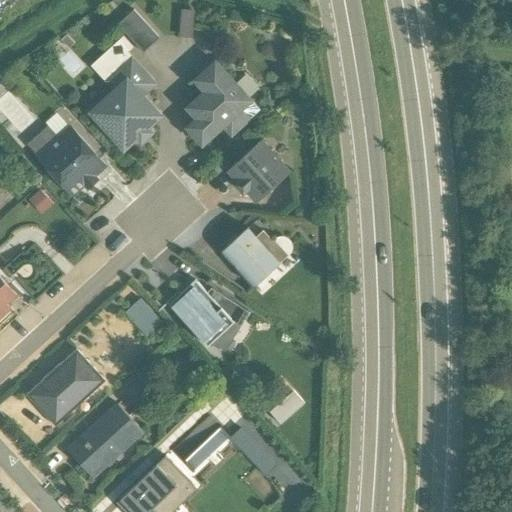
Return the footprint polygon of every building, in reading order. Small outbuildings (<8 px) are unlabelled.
[(193,9),(180,8),(179,36),(192,37),(193,9)] [(116,22),(133,40),(141,32),(124,14),(116,22)] [(88,110),(123,149),(137,136),(139,138),(149,130),(147,127),(160,115),(143,96),(157,83),(128,51),(133,47),(122,35),(90,64),(112,88),(88,110)] [(250,117),(259,108),(252,100),(253,99),(249,95),(237,81),(216,59),(194,79),(204,90),(186,107),(196,117),(186,127),(202,144),(222,126),(231,136),(251,118),(250,117)] [(237,81),(249,95),(259,86),(246,72),(237,81)] [(27,143),(72,194),(83,184),(87,189),(99,179),(94,174),(105,165),(56,111),(44,121),(47,124),(27,143)] [(260,140),(230,166),(230,172),(238,181),(236,184),(242,192),(245,189),(254,198),(259,198),(289,171),(260,140)] [(41,213),(53,202),(40,188),(28,199),(41,213)] [(255,235),(247,226),(220,250),(253,286),(288,254),(290,251),(291,248),(291,244),(290,240),(288,238),(285,236),(282,235),(278,236),(275,237),(272,239),(262,229),(255,235)] [(16,293),(0,274),(0,316),(11,307),(7,302),(16,293)] [(195,278),(168,303),(207,344),(210,341),(224,349),(249,311),(210,286),(206,291),(195,278)] [(139,298),(125,311),(145,334),(160,320),(139,298)] [(43,377),(26,393),(55,425),(105,379),(76,347),(59,363),(58,362),(42,377),(43,377)] [(257,395),(279,422),(305,401),(283,374),(257,395)] [(142,429),(118,402),(67,448),(92,475),(142,429)] [(163,455),(119,498),(128,507),(126,510),(127,511),(163,511),(190,484),(163,455)]
